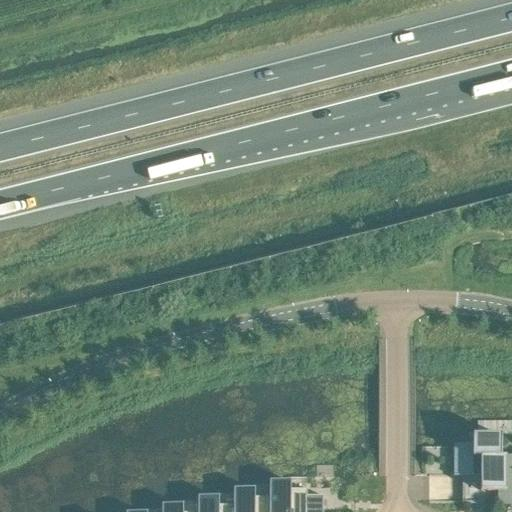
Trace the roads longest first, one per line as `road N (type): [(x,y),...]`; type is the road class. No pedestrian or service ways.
road 1 (motorway): [(0,204),(511,74)]
road 2 (motorway): [(511,18),(0,147)]
road 3 (tertiary): [(399,305),(333,310),(177,344),(0,418)]
road 4 (residential): [(399,305),(401,511)]
